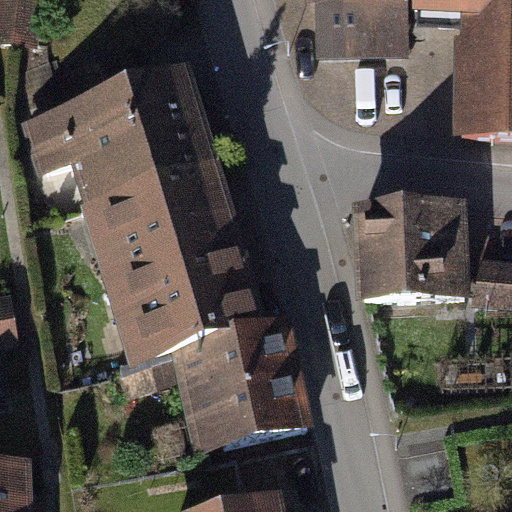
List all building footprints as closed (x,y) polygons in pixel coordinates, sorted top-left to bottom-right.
[(13,0),(16,46),(39,44),(35,0),(13,0)] [(398,0),(322,0),(323,52),(400,50),(398,0)] [(511,0),(417,0),(417,9),(467,10),(463,131),(511,132),(511,0)] [(181,82),(55,122),(135,366),(185,349),(204,453),(304,426),(284,333),(256,338),(181,82)] [(456,216),(363,219),(366,298),(459,294),(456,216)] [(511,269),(480,269),(479,314),(511,313),(511,269)] [(8,304),(0,305),(0,346),(14,344),(8,304)] [(28,511),(26,472),(0,473),(0,511),(28,511)]
